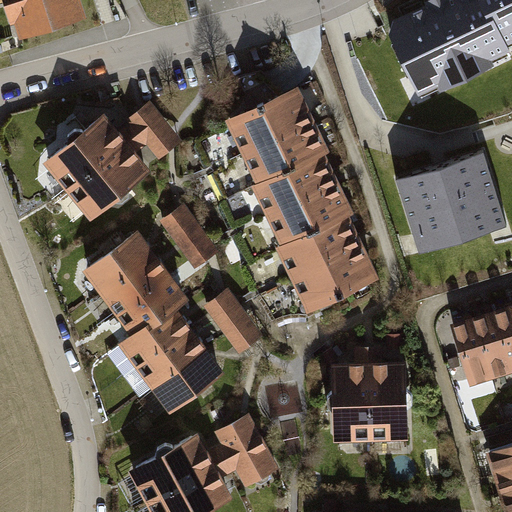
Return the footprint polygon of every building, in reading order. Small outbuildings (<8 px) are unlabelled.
[(83,12),(79,0),(9,0),(19,31),(83,12)] [(394,22),(392,33),(415,82),(436,72),(440,79),(487,56),(484,49),(504,40),(501,33),(499,34),(483,0),(430,0),(432,4),(394,22)] [(511,0),(483,0),(499,34),(501,33),(511,27),(511,0)] [(299,92),(229,129),(263,193),(255,198),(284,252),(271,258),(306,323),(378,285),(347,228),(355,224),(325,168),(336,162),(299,92)] [(133,153),(148,141),(158,132),(171,146),(174,144),(180,139),(176,134),(148,102),(138,111),(147,122),(140,128),(132,119),(116,132),(133,153)] [(147,122),(138,111),(130,117),(132,119),(140,128),(147,122)] [(69,144),(51,158),(51,165),(88,211),(95,212),(112,198),(121,199),(129,193),(129,184),(143,172),(144,165),(133,153),(116,132),(107,121),(99,120),(85,131),(77,130),(69,136),(69,144)] [(171,146),(158,132),(148,141),(161,155),(171,146)] [(484,148),(397,176),(419,249),(507,222),(484,148)] [(180,209),(163,221),(195,265),(211,253),(216,249),(185,206),(180,209)] [(169,404),(220,366),(176,307),(189,297),(141,234),(91,272),(139,335),(124,346),(169,404)] [(224,293),(207,306),(240,349),(257,336),(261,333),(228,290),(224,293)] [(511,304),(494,310),(511,366),(511,365),(511,304)] [(494,310),(474,317),(491,372),(511,366),(494,310)] [(474,317),(453,323),(471,379),(491,372),(474,317)] [(400,333),(389,334),(390,346),(401,345),(400,333)] [(336,410),(337,432),(343,436),(402,434),(407,429),(406,407),(412,401),(412,391),(405,385),(404,367),(399,362),(383,363),(355,364),(341,365),(335,371),(336,389),(330,395),(330,404),(336,410)] [(223,443),(237,466),(245,482),(276,466),(247,413),(217,430),(223,443)] [(156,456),(136,467),(135,474),(156,511),(207,511),(209,506),(225,497),(226,490),(218,477),(205,453),(198,440),(190,438),(174,447),(167,444),(158,449),(156,456)] [(218,477),(237,466),(223,443),(205,453),(218,477)] [(511,470),(511,443),(489,450),(497,475),(511,470)] [(511,492),(511,470),(497,475),(503,495),(511,492)] [(511,511),(511,492),(503,495),(508,511),(511,511)]
